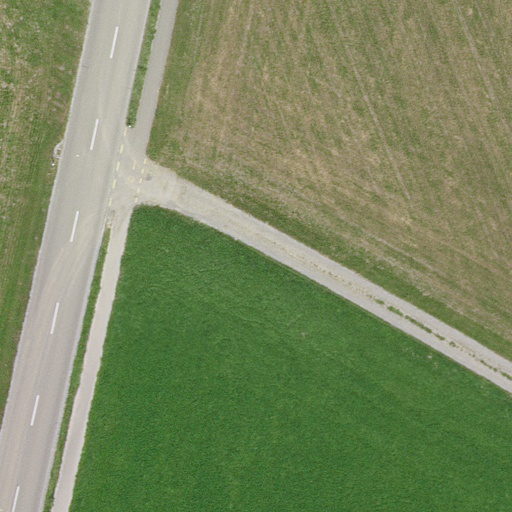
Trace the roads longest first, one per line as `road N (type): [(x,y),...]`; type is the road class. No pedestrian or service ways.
road 1 (tertiary): [(129,0),(17,511)]
road 2 (track): [(92,160),(134,172),(511,378)]
